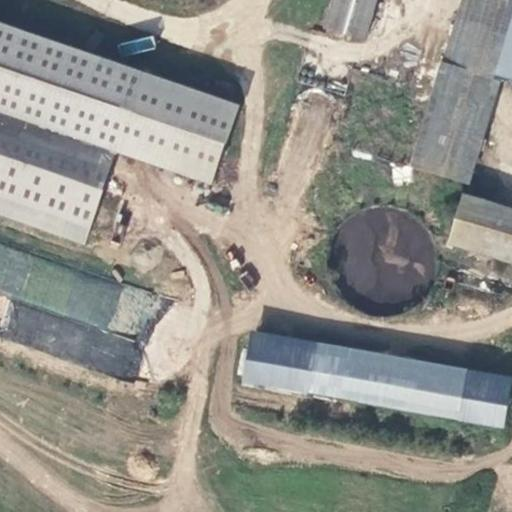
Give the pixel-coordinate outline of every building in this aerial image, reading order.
[(336,0),(328,29),(367,42),(379,0),(336,0)] [(511,0),(464,0),(445,64),(495,78),(511,83),(511,0)] [(0,23),(0,111),(118,152),(145,74),(0,23)] [(495,78),(445,64),(443,62),(412,167),(463,183),(495,78)] [(511,208),(465,194),(451,245),(511,262),(511,208)] [(435,228),(346,206),(327,282),(408,302),(414,281),(421,283),(435,228)] [(0,248),(0,293),(8,296),(0,322),(0,339),(133,379),(145,339),(138,337),(151,294),(0,248)] [(504,427),(511,379),(511,373),(247,331),(239,385),(504,427)]
